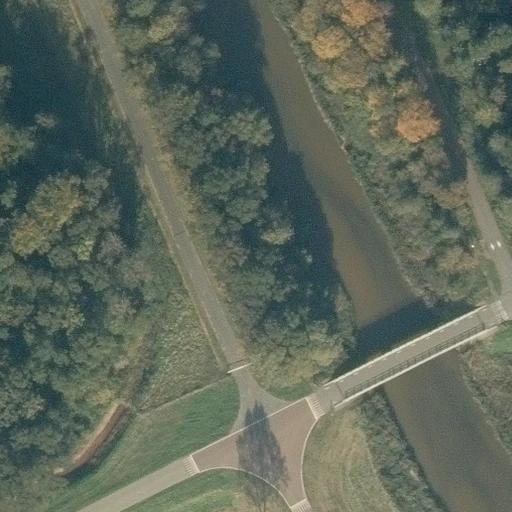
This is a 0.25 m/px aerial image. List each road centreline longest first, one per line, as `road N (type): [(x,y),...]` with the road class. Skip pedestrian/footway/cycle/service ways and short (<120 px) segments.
road 1 (unclassified): [(257,436),(511,307)]
road 2 (unclassified): [(100,511),(257,436)]
